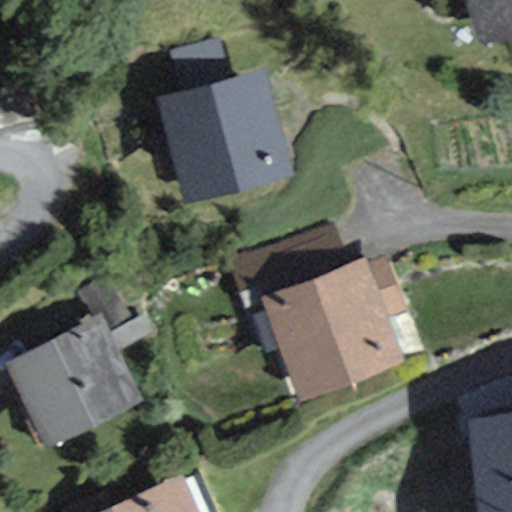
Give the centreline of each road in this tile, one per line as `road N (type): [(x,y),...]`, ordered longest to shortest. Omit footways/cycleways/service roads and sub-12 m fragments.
road 1 (residential): [(511,368),(319,455),(288,511)]
road 2 (residential): [(0,251),(41,199),(39,170),(23,157),(0,156)]
